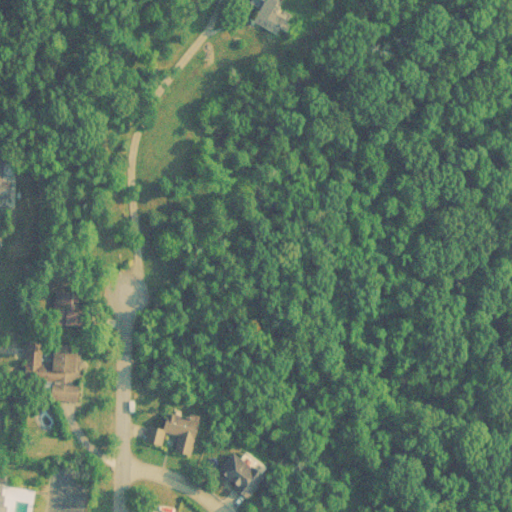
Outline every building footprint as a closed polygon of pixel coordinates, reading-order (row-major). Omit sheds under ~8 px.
[(283,0),(244,0),(258,9),(252,19),(265,28),(283,0)] [(0,203),(12,204),(12,179),(4,179),(4,159),(0,159),(0,203)] [(43,343),(26,343),(26,378),(43,378),(43,343)] [(81,401),(83,344),(55,343),(54,401),(81,401)] [(174,451),(194,455),(202,420),(169,413),(164,433),(177,436),(174,451)] [(161,429),(149,426),(145,441),(158,444),(161,429)] [(249,498),(268,474),(235,448),(217,471),(249,498)] [(0,511),(5,511),(10,511),(12,492),(4,491),(5,477),(0,476),(0,511)]
